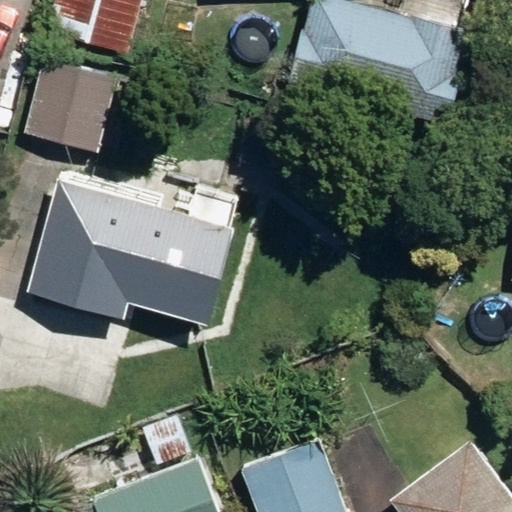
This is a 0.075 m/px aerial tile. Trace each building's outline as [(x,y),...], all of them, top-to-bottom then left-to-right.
[(51,0),(46,26),(127,47),(139,0),(51,0)] [(308,0),(290,70),(445,112),(470,19),(413,3),(412,9),(379,0),(308,0)] [(5,185),(36,193),(52,131),(98,144),(117,70),(40,50),(5,185)] [(125,289),(206,312),(232,217),(59,170),(28,280),(122,306),(125,289)] [(417,393),(386,377),(361,427),(392,442),(417,393)] [(133,421),(147,462),(187,446),(172,407),(133,421)] [(511,511),(511,498),(460,431),(382,492),(397,511),(511,511)] [(235,462),(253,511),(342,511),(314,433),(235,462)] [(85,493),(92,511),(214,511),(189,452),(85,493)]
